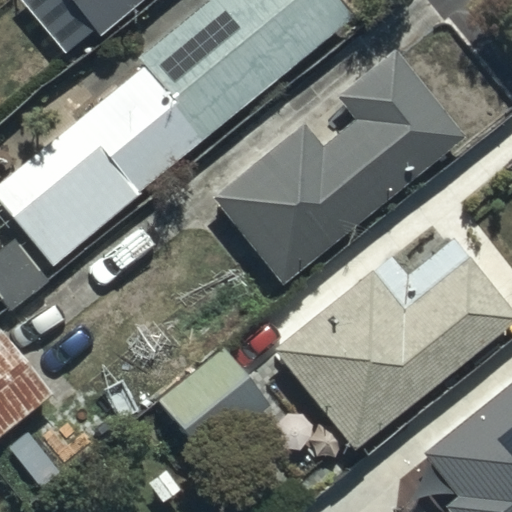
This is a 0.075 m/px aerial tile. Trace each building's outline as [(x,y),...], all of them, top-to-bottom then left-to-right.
[(352,0),(177,0),(131,38),(139,48),(0,160),(0,206),(14,223),(0,234),(0,287),(10,299),(59,259),(49,246),(352,0)] [(128,0),(15,0),(66,56),(128,0)] [(211,179),(281,268),(467,120),(397,33),(337,81),(355,104),(321,131),(301,107),(211,179)] [(355,438),(511,312),(511,293),(454,222),(406,261),(389,239),(271,334),(355,438)] [(262,291),(237,261),(162,323),(186,353),(262,291)] [(0,324),(0,425),(52,383),(0,324)] [(265,403),(219,347),(155,400),(201,456),(265,403)] [(511,511),(511,369),(424,440),(456,479),(441,490),(458,511),(511,511)]
